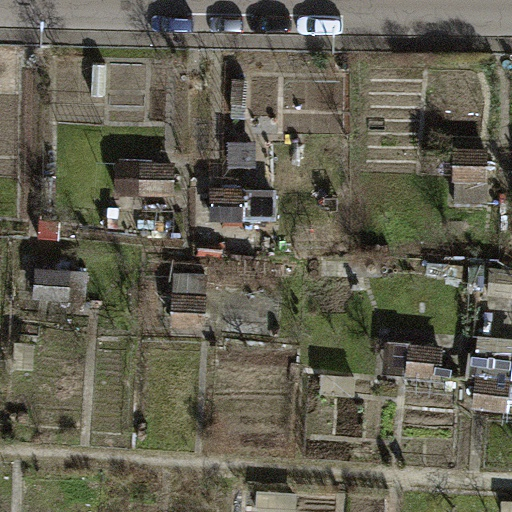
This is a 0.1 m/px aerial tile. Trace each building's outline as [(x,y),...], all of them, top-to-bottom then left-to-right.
[(234,116),(249,116),(251,76),(236,75),(234,116)] [(490,197),(490,144),(456,144),(456,197),(490,197)] [(173,197),(174,159),(120,158),(119,195),(173,197)] [(278,218),(278,186),(214,185),(214,217),(278,218)] [(87,298),(89,268),(36,264),(34,294),(87,298)] [(175,326),(208,326),(209,268),(176,268),(175,326)] [(488,292),(511,293),(511,269),(490,268),(488,292)] [(472,407),(508,412),(511,384),(511,335),(483,331),(472,407)] [(442,374),(444,343),(388,339),(387,370),(442,374)] [(288,507),(288,491),(254,490),(254,506),(288,507)]
